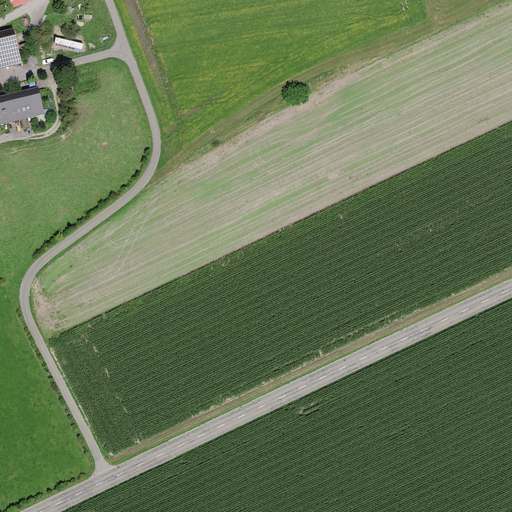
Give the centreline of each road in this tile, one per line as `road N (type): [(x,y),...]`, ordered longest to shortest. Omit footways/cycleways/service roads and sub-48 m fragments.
road 1 (unclassified): [(109,479),(23,300),(40,264),(137,189),(152,168),(155,122),(108,0)]
road 2 (tertiary): [(511,290),(109,479)]
